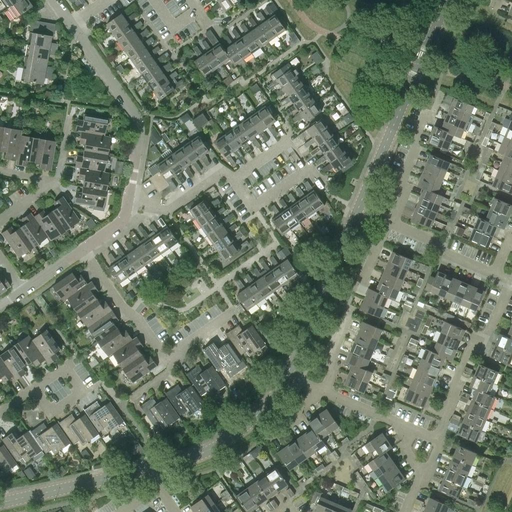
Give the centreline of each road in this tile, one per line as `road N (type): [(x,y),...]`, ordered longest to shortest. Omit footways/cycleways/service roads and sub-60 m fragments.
road 1 (residential): [(357,209),(447,0)]
road 2 (residential): [(231,313),(168,356),(81,250)]
road 3 (residential): [(73,25),(141,128),(127,202)]
road 4 (residential): [(435,437),(468,350),(486,337),(507,292),(494,274)]
road 5 (residential): [(286,374),(357,209)]
road 6 (residential): [(154,466),(233,435),(286,374)]
road 7 (residential): [(0,502),(154,466)]
road 8 (residential): [(236,178),(254,205),(306,169),(287,142)]
road 9 (residential): [(127,202),(167,209),(221,172),(236,178)]
